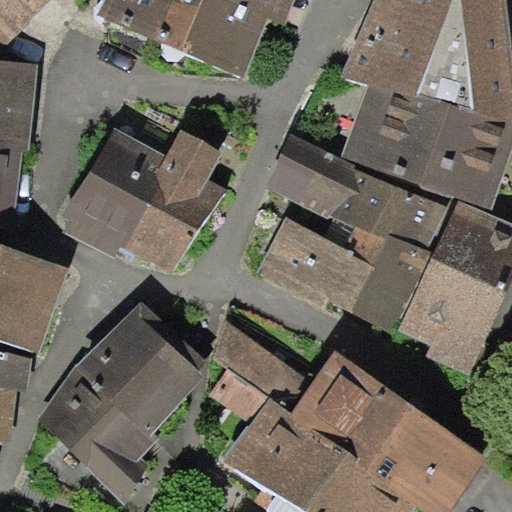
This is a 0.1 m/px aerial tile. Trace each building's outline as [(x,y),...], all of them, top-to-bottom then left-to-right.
[(0,0),(0,48),(48,0),(0,0)] [(108,0),(100,19),(244,80),(268,23),(282,29),(294,0),(108,0)] [(511,34),(509,0),(377,0),(348,74),(371,82),(511,130),(511,34)] [(36,66),(0,62),(0,235),(23,244),(36,66)] [(511,130),(371,82),(345,153),(493,208),(511,156),(511,130)] [(172,158),(123,130),(73,215),(181,279),(231,196),(214,186),(232,157),(188,131),(172,158)] [(378,261),(389,237),(433,257),(454,212),(295,139),(274,185),(338,214),(327,239),(378,261)] [(511,281),(511,224),(459,200),(454,212),(433,257),(397,336),(471,370),(511,281)] [(259,272),(353,315),(378,261),(327,239),(284,219),(259,272)] [(353,315),(397,336),(433,257),(389,237),(378,261),(353,315)] [(0,340),(39,353),(66,271),(0,247),(0,340)] [(198,369),(136,314),(39,422),(134,505),(154,482),(134,465),(156,440),(144,430),(198,369)] [(322,389),(229,330),(222,363),(235,372),(217,396),(260,431),(233,468),(294,511),(421,511),(423,509),(426,511),(467,511),(501,460),(346,359),(322,389)] [(0,442),(3,443),(7,420),(11,396),(21,398),(27,358),(0,354),(0,442)]
